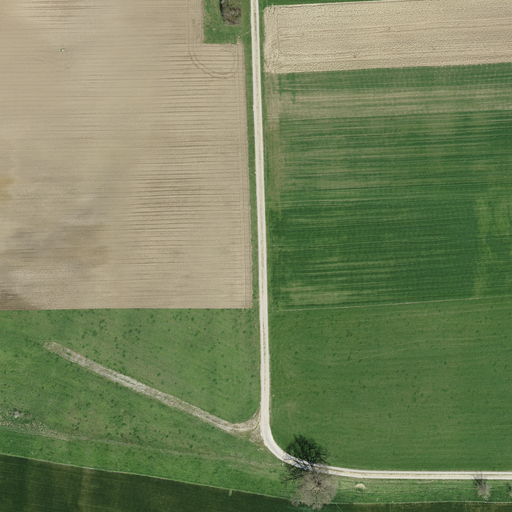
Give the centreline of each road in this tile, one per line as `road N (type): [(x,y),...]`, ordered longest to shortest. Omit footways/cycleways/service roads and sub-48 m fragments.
road 1 (track): [(511,475),(335,470),(291,461),(269,441),(252,0)]
road 2 (track): [(266,433),(230,427),(45,343)]
